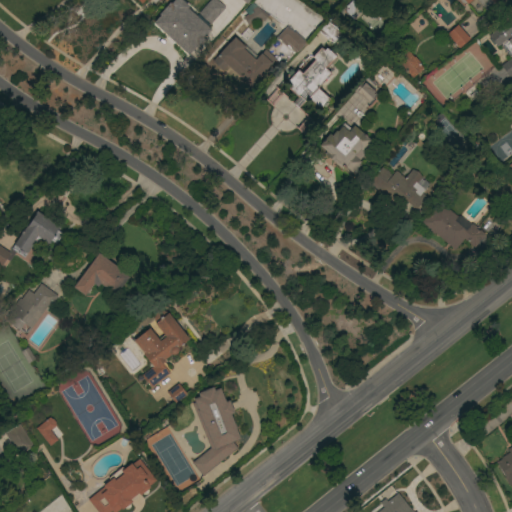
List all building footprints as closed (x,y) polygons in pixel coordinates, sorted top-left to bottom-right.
[(175,0),(177,0),(191,12),(194,9),(196,11),(205,0),(223,0),(226,2),(203,27),(199,24),(196,27),(206,36),(189,54),(179,45),(181,42),(171,32),(169,34),(162,28),(164,26),(158,20),(175,0)] [(497,0),(486,10),(476,0),(471,0),(467,4),(465,2),(462,5),(457,0),(497,0)] [(263,21),(260,18),(250,22),(243,17),(248,14),(244,11),(252,4),(267,16),(263,21)] [(511,17),(511,74),(509,77),(501,66),(511,58),(510,57),(501,46),(502,45),(501,44),(497,47),(488,36),(511,17)] [(328,20),(342,33),(333,43),(329,40),(328,41),(318,31),(328,20)] [(458,48),(446,34),(457,25),(469,39),(458,48)] [(286,46),(276,37),(286,26),(306,43),(296,53),(287,45),(286,46)] [(244,46),(246,44),(259,56),(265,49),(275,59),(248,88),(240,81),(242,79),(227,65),(222,70),(216,64),(221,59),(217,55),(234,37),(244,46)] [(329,99),(320,109),(307,98),(305,101),(298,96),(297,97),(288,89),(291,85),(284,79),(288,75),(290,77),(297,69),(301,73),(314,59),(312,57),(320,47),(324,50),(326,48),(335,56),(324,68),(330,73),(317,88),(329,99)] [(394,57),(405,48),(414,58),(414,57),(419,62),(418,63),(422,68),(412,77),(398,61),(394,57)] [(358,86),(360,88),(364,83),(376,94),(367,103),(354,91),(358,86)] [(329,134),(331,136),(335,131),(337,132),(338,130),(343,123),(351,129),(353,126),(371,140),(364,149),(366,151),(359,160),(361,162),(352,173),(343,165),(341,168),(324,154),(326,151),(319,146),(329,134)] [(386,171),(386,170),(390,173),(389,174),(391,176),(395,171),(404,178),(412,169),(422,178),(417,183),(424,190),(422,193),(426,197),(416,209),(407,201),(400,209),(369,182),(382,167),(386,171)] [(464,239),(455,250),(434,233),(434,234),(421,223),(439,201),(457,217),(458,216),(459,216),(461,217),(471,225),(472,224),(478,228),(477,229),(479,231),(480,230),(485,234),(480,239),(479,239),(477,242),(478,243),(474,248),(468,243),(470,241),(467,239),(466,241),(464,239)] [(0,246),(9,253),(15,245),(14,245),(26,226),(27,227),(37,212),(65,230),(56,243),(51,240),(48,244),(38,237),(24,258),(15,252),(9,261),(6,259),(2,265),(3,266),(2,267),(0,265),(0,246)] [(98,253),(128,275),(115,293),(107,287),(106,288),(100,284),(98,287),(94,284),(85,296),(73,287),(98,253)] [(4,319),(20,298),(21,299),(28,290),(33,294),(41,284),(58,296),(51,306),(49,304),(26,335),(4,319)] [(188,339),(177,348),(178,349),(178,351),(177,353),(175,355),(174,355),(173,355),(171,355),(164,360),(165,361),(162,363),(170,373),(151,388),(142,376),(153,367),(143,355),(144,354),(133,341),(149,328),(160,342),(166,337),(155,324),(168,313),(188,339)] [(178,384),(187,394),(176,403),(167,393),(178,384)] [(195,402),(194,399),(199,397),(198,393),(213,387),(214,390),(220,388),(226,402),(229,401),(234,413),(231,414),(236,428),(236,429),(240,439),(232,442),(237,448),(203,476),(192,463),(210,448),(192,404),(195,402)] [(35,428),(49,417),(51,418),(55,422),(55,425),(49,430),(57,440),(49,445),(35,428)] [(33,446),(21,453),(16,453),(5,433),(20,424),(33,446)] [(511,483),(510,485),(496,462),(503,458),(502,457),(509,452),(507,449),(511,447),(511,483)] [(97,511),(87,499),(110,479),(108,477),(122,466),(124,469),(138,458),(154,479),(147,485),(149,487),(140,495),(138,492),(130,499),(132,501),(121,509),(120,508),(114,511),(112,511),(110,510),(107,511),(97,511)] [(64,468),(74,484),(63,491),(53,474),(64,468)] [(378,511),(385,507),(382,503),(390,497),(391,498),(398,493),(411,511),(378,511)]
